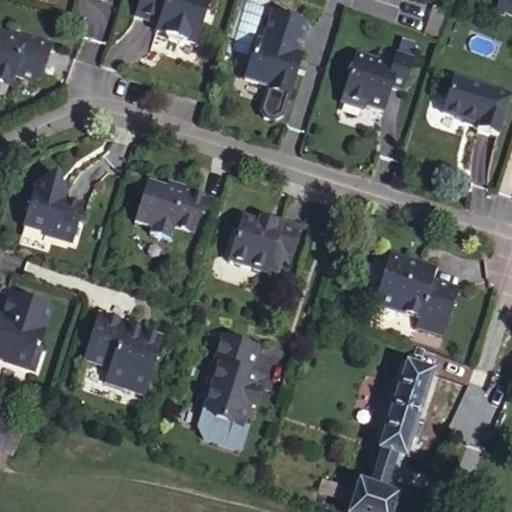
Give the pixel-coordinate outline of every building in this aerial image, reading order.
[(142,0),(137,15),(160,22),(158,30),(166,33),(169,39),(181,43),(188,40),(196,43),(209,0),(142,0)] [(307,22),(272,11),(263,40),(258,38),(245,79),(268,86),(267,88),(289,95),(303,52),(298,51),(307,22)] [(8,37),(0,34),(0,83),(12,89),(15,79),(41,88),(53,50),(20,39),(18,43),(8,40),(8,37)] [(378,58),(357,51),(343,94),(346,100),(361,105),(367,102),(385,108),(390,93),(389,89),(390,81),(405,86),(414,58),(398,53),(396,57),(380,52),(378,58)] [(511,95),(454,75),(444,111),(465,119),(480,124),(479,128),(499,135),(511,95)] [(463,122),(479,128),(480,124),(465,119),(463,122)] [(39,185),(26,227),(73,241),(84,206),(66,200),(58,197),(60,192),(66,190),(59,175),(39,185)] [(171,188),(148,181),(134,222),(151,227),(149,233),(170,240),(174,225),(196,232),(206,197),(185,190),(184,194),(170,190),(171,188)] [(66,190),(60,192),(58,197),(66,200),(68,195),(66,190)] [(256,221),(241,217),(226,261),(259,271),(260,268),(269,271),(275,258),(281,261),(296,226),(274,219),(273,223),(272,226),(265,224),(266,220),(257,217),(256,221)] [(416,265),(386,253),(377,282),(373,284),(369,294),(372,299),(370,303),(416,320),(413,329),(441,337),(456,290),(429,281),(432,270),(416,265)] [(53,308),(7,294),(0,316),(0,359),(5,361),(5,359),(13,361),(12,364),(29,369),(32,359),(39,361),(43,349),(40,348),(53,308)] [(127,324),(100,316),(84,361),(111,369),(106,383),(124,389),(126,384),(146,390),(162,339),(125,327),(127,324)] [(256,347),(221,336),(206,384),(211,385),(197,426),(206,439),(239,449),(246,427),(241,425),(248,404),(253,406),(259,387),(249,384),(246,378),(248,370),(256,347)] [(36,372),(39,361),(32,359),(29,369),(36,372)] [(358,484),(348,511),(392,511),(397,499),(389,496),(401,459),(405,461),(411,443),(415,445),(419,436),(413,434),(432,377),(405,368),(378,452),(381,453),(369,488),(358,484)] [(249,384),(259,387),(263,375),(248,370),(246,378),(249,384)] [(126,384),(124,389),(145,395),(146,390),(126,384)] [(0,424),(20,432),(23,421),(0,411),(0,424)] [(20,432),(0,424),(0,452),(10,457),(20,432)]
